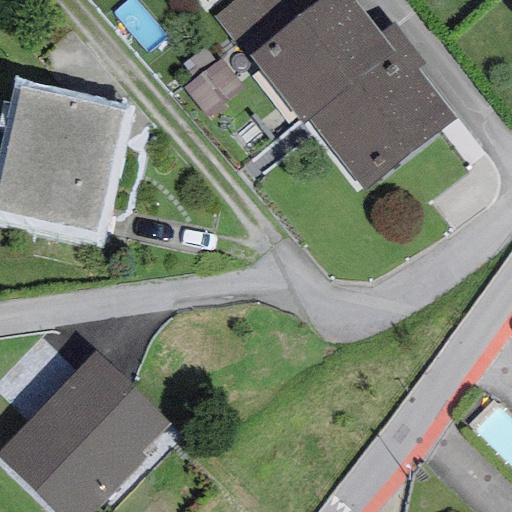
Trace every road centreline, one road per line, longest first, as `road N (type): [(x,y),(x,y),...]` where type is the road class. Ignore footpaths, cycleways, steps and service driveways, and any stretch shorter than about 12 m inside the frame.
road 1 (residential): [(511,208),(409,290),(366,307),(230,286),(0,321)]
road 2 (residential): [(511,289),(340,511)]
